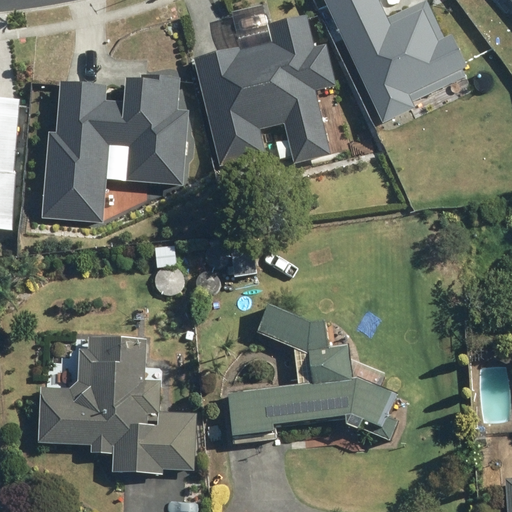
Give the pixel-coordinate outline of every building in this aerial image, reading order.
[(428,1),(389,20),(379,0),(323,0),(384,126),(417,110),(414,104),(468,78),(466,75),(472,72),(455,36),(447,40),(428,1)] [(275,45),(243,53),(242,50),(196,61),(223,170),(269,159),(263,133),(287,127),(297,166),(335,157),(319,93),(339,88),(329,47),(317,50),(308,18),(271,27),(275,45)] [(108,102),(109,89),(62,86),(58,135),(51,135),(44,222),(106,227),(110,183),(187,189),(193,115),(181,114),(183,81),(144,78),(144,84),(129,82),(127,103),(108,102)] [(13,171),(19,99),(0,97),(0,228),(11,229),(16,171),(13,171)] [(173,248),(151,250),(154,270),(175,268),(173,248)] [(249,251),(228,253),(231,280),(252,278),(249,251)] [(291,352),(296,388),(222,397),(228,442),(266,437),(265,430),(344,420),(364,429),(362,434),(387,444),(395,426),(383,420),(393,398),(354,381),(349,382),(345,349),(323,352),(319,326),(305,328),(261,308),(250,334),(291,352)] [(87,449),(86,456),(109,458),(108,476),(158,479),(158,472),(189,474),(192,418),(156,416),(157,385),(140,384),(142,344),(84,341),(83,353),(75,353),(74,386),(66,385),(65,392),(37,390),(34,446),(87,449)] [(489,467),(488,447),(472,448),(473,468),(489,467)] [(511,511),(511,468),(503,469),(504,483),(502,483),(504,511),(511,511)]
